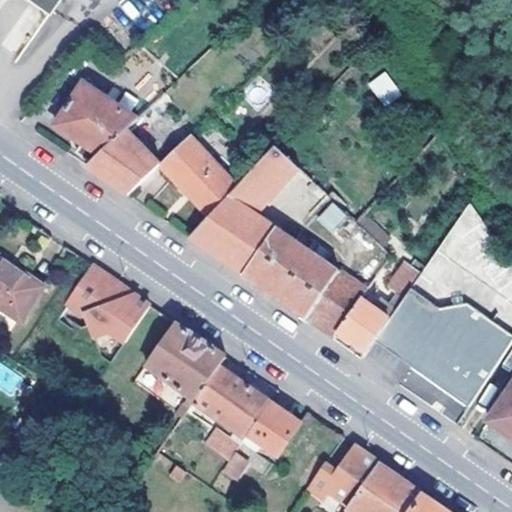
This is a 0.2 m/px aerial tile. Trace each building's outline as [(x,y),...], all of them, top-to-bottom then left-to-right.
[(33,0),(50,12),(59,0),(33,0)] [(367,84),(384,107),(402,94),(384,71),(367,84)] [(171,105),(162,95),(154,102),(140,115),(86,81),(57,124),(84,142),(78,151),(92,161),(129,126),(130,125),(134,121),(143,130),(171,105)] [(192,134),(221,107),(212,97),(182,123),(192,134)] [(129,193),(163,162),(130,125),(129,126),(92,161),(88,165),(106,177),(129,193)] [(239,186),(192,134),(163,162),(211,214),(238,186),(239,186)] [(347,274),(242,201),(285,156),(276,146),(239,186),(238,186),(211,214),(191,235),(260,283),(308,315),(312,311),(341,281),(347,274)] [(334,233),(347,213),(329,201),(316,221),(334,233)] [(382,245),(390,237),(368,216),(361,224),(382,245)] [(383,278),(388,282),(396,274),(410,259),(396,246),(374,268),(383,278)] [(0,249),(0,257),(45,287),(48,281),(0,249)] [(0,304),(22,320),(45,287),(0,257),(0,304)] [(117,282),(84,258),(62,289),(86,306),(99,336),(114,331),(130,341),(152,306),(137,296),(123,303),(117,282)] [(326,320),(341,329),(351,319),(370,301),(383,287),(379,282),(370,273),(353,289),(341,281),(312,311),(326,320)] [(351,319),(413,366),(410,351),(419,339),(431,338),(436,331),(434,320),(444,308),(396,274),(388,282),(383,287),(370,301),(351,319)] [(379,282),(383,287),(388,282),(383,278),(379,282)] [(413,366),(468,408),(511,345),(496,332),(497,323),(472,304),(444,308),(434,320),(436,331),(431,338),(419,339),(410,351),(413,366)] [(205,341),(176,322),(147,366),(191,394),(178,414),(186,420),(198,402),(250,435),(251,434),(283,455),(306,423),(296,416),(272,400),(249,385),(221,367),(228,357),(205,341)] [(496,332),(511,345),(511,344),(511,335),(497,323),(496,332)] [(0,387),(16,393),(24,371),(0,363),(0,387)] [(511,390),(489,423),(511,439),(511,390)] [(211,445),(234,461),(243,446),(220,431),(211,445)] [(344,511),(378,463),(367,455),(356,447),(338,474),(325,465),(308,491),(322,502),(329,492),(342,500),(334,511),(333,511),(344,511)] [(378,463),(344,511),(412,511),(424,494),(401,479),(378,463)] [(0,493),(0,511),(17,511),(21,507),(0,493)] [(449,511),(424,494),(412,511),(449,511)]
